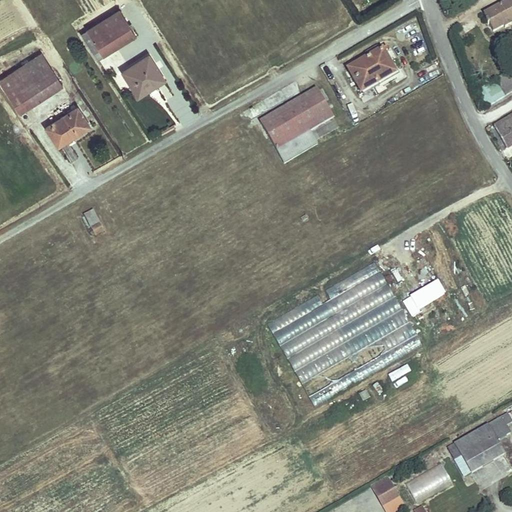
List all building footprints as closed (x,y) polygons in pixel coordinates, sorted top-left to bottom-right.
[(510,23),(511,21),(511,6),(509,1),(484,15),(493,32),(504,26),(502,24),(509,20),(510,23)] [(92,34),(124,13),(119,6),(87,26),(92,34)] [(135,30),(124,13),(92,34),(103,51),(135,30)] [(505,28),(511,25),(510,23),(509,20),(502,24),(504,26),(505,28)] [(478,34),(485,30),(481,23),(467,30),(476,46),(483,43),(478,34)] [(397,32),(402,41),(419,33),(415,24),(397,32)] [(472,59),(479,57),(477,47),(469,49),(472,59)] [(396,72),(384,49),(351,67),(364,89),(396,72)] [(148,51),(122,69),(135,90),(152,79),(154,82),(164,75),(148,51)] [(4,75),(12,88),(44,68),(36,55),(4,75)] [(55,86),(44,68),(12,88),(6,93),(9,98),(15,94),(23,107),(55,86)] [(511,75),(511,69),(477,91),(480,95),(511,75)] [(511,75),(480,95),(487,108),(504,97),(503,94),(511,88),(511,75)] [(315,86),(258,118),(278,153),(311,135),(307,128),(331,114),(315,86)] [(511,88),(503,94),(504,97),(511,92),(511,88)] [(86,125),(75,107),(45,126),(57,144),(86,125)] [(511,115),(493,128),(506,149),(511,145),(511,115)] [(82,219),(93,213),(90,207),(78,213),(82,219)] [(93,213),(82,219),(90,233),(101,227),(93,213)] [(267,321),(312,406),(423,349),(377,261),(324,289),(329,299),(322,303),(318,295),(267,321)] [(409,296),(417,310),(447,293),(439,279),(409,296)] [(392,381),(411,371),(408,365),(388,375),(392,381)] [(508,431),(500,417),(447,448),(453,458),(459,455),(469,472),(502,452),(495,439),(508,431)] [(403,482),(411,503),(452,486),(444,465),(403,482)] [(374,490),(381,504),(398,495),(390,481),(374,490)]
